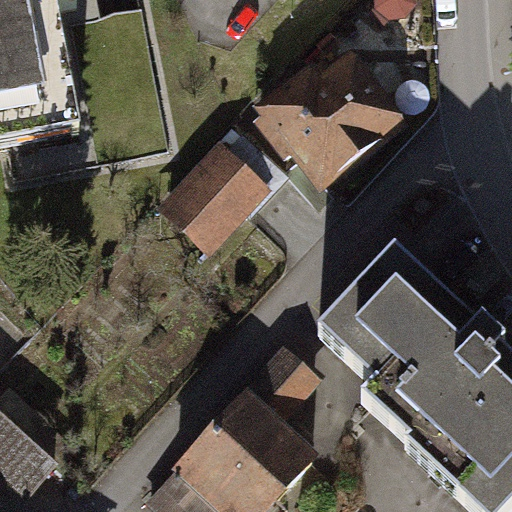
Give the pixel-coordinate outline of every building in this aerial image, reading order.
[(0,0),(0,147),(78,133),(56,15),(79,11),(77,0),(0,0)] [(414,138),(354,49),(260,113),(321,202),(414,138)] [(142,99),(147,149),(173,147),(168,96),(142,99)] [(296,183),(241,131),(158,219),(213,271),(296,183)] [(507,511),(511,508),(511,368),(393,254),(313,337),(371,393),(364,402),(478,511),(507,511)] [(331,394),(288,355),(151,510),(152,511),(279,511),(323,463),(294,437),(331,394)] [(83,450),(12,392),(0,406),(0,481),(34,509),(83,450)]
